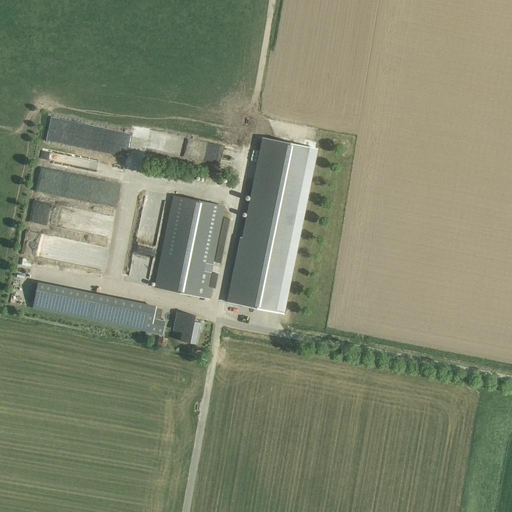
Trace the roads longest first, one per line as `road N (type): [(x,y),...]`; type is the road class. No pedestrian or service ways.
road 1 (unclassified): [(218,320),(273,0)]
road 2 (unclassified): [(511,379),(218,320)]
road 3 (unclassified): [(186,511),(218,320)]
